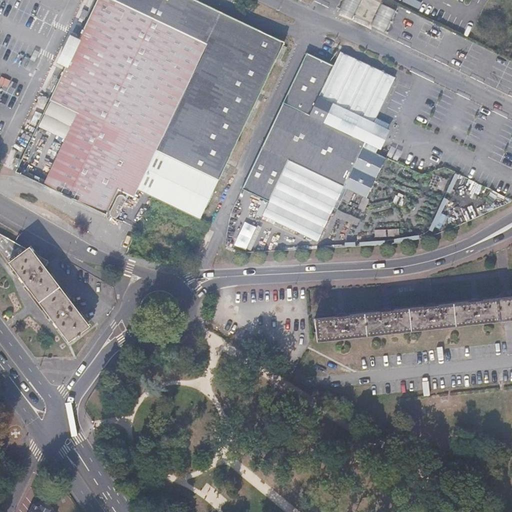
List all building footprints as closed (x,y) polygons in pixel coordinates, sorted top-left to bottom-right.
[(136,187),(152,195),(238,19),(200,0),(96,0),(77,39),(69,35),(62,50),(58,58),(66,62),(49,99),(75,112),(43,181),(104,211),(116,187),(132,195),(136,187)] [(340,8),(354,14),(358,4),(349,0),(343,0),(340,7),(340,8)] [(376,13),(391,20),(396,10),(381,3),(376,13)] [(338,11),(352,18),(354,14),(340,8),(338,11)] [(386,30),(391,20),(376,13),(372,23),(386,30)] [(238,19),(152,195),(197,216),(284,41),(238,19)] [(375,118),(395,79),(340,53),(333,67),(307,54),(241,191),(267,203),(261,216),(316,242),(340,192),(342,188),(361,147),(375,154),(390,125),(375,118)] [(361,147),(342,188),(364,199),(384,158),(375,154),(361,147)] [(116,214),(125,197),(125,195),(122,192),(120,192),(118,192),(116,195),(108,210),(108,213),(110,215),(114,215),(116,214)] [(177,241),(186,223),(161,211),(152,229),(177,241)] [(243,216),(232,244),(245,250),(257,222),(243,216)] [(44,268),(47,261),(0,234),(0,252),(68,341),(86,328),(81,322),(84,320),(44,268)] [(337,315),(314,318),(317,341),(510,319),(511,318),(511,296),(507,297),(478,300),(477,297),(470,297),(471,301),(433,305),(432,302),(425,302),(426,306),(388,310),(388,307),(381,307),(381,311),(343,315),(342,312),(336,312),(337,315)] [(444,455),(452,461),(460,449),(453,443),(444,455)]
